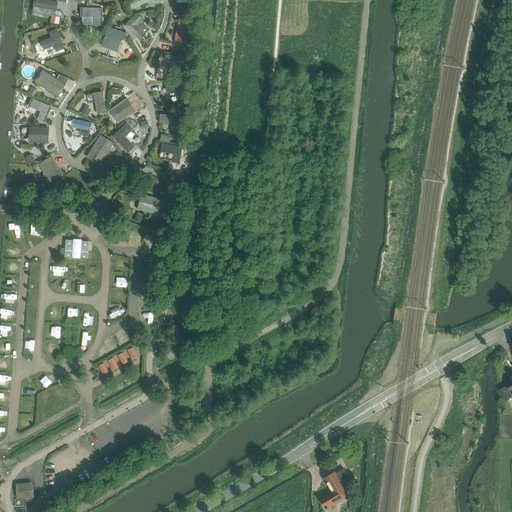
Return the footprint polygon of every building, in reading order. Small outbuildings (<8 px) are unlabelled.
[(46,0),(35,0),(34,6),(56,11),(58,2),(46,0)] [(132,0),(129,1),(133,9),(152,0),(132,0)] [(82,8),(82,17),(83,17),(95,17),(95,25),(103,25),(103,8),(82,8)] [(191,8),(188,13),(194,16),(196,10),(191,8)] [(137,14),(126,26),(140,40),(146,34),(137,25),(143,19),(137,14)] [(180,18),(176,35),(185,37),(184,43),(190,44),(194,21),(180,18)] [(109,27),(102,45),(118,51),(117,51),(120,44),(121,44),(117,42),(118,38),(122,39),(124,40),(126,33),(109,27)] [(52,38),(42,42),(44,49),(55,46),(56,52),(64,49),(58,30),(50,32),(52,38)] [(166,55),(165,67),(176,69),(176,70),(187,71),(189,58),(166,55)] [(44,70),(36,82),(58,97),(66,84),(57,79),(44,70)] [(186,82),(166,86),(168,94),(180,92),(182,102),(190,101),(186,82)] [(33,88),(30,93),(35,96),(38,91),(33,88)] [(103,92),(95,94),(98,113),(106,112),(103,92)] [(33,98),(29,106),(41,112),(38,119),(45,122),(52,107),(33,98)] [(87,99),(83,106),(90,110),(93,102),(87,99)] [(123,102),(110,111),(118,123),(131,114),(123,102)] [(85,108),(82,114),(88,117),(91,111),(85,108)] [(161,115),(161,123),(188,126),(189,117),(161,115)] [(74,120),(73,127),(81,129),(91,130),(92,123),(74,120)] [(127,124),(113,137),(129,153),(135,147),(134,146),(135,145),(135,144),(133,141),(131,141),(130,142),(126,137),(133,130),(127,124)] [(31,128),(30,142),(49,143),(49,128),(31,128)] [(172,136),(172,128),(162,128),(162,135),(172,136)] [(96,148),(92,154),(103,161),(114,144),(101,136),(94,147),(96,148)] [(163,143),(161,151),(174,154),(172,162),(180,164),(183,148),(163,143)] [(120,152),(115,156),(119,161),(124,157),(120,152)] [(33,156),(27,159),(30,164),(35,161),(33,156)] [(52,157),(42,163),(47,172),(45,173),(50,182),(63,174),(52,157)] [(146,196),(142,210),(162,215),(166,201),(146,196)] [(11,227),(24,225),(23,216),(9,218),(11,227)] [(30,226),(33,234),(42,230),(39,223),(30,226)] [(67,241),(65,259),(89,260),(90,243),(82,242),(82,241),(74,240),(74,241),(67,241)] [(63,270),(63,279),(73,280),(73,271),(63,270)] [(126,275),(127,285),(135,285),(135,274),(126,275)] [(111,303),(121,303),(121,294),(112,294),(111,303)] [(6,312),(16,312),(17,303),(7,303),(6,312)] [(88,309),(87,320),(94,320),(95,310),(88,309)] [(147,310),(145,318),(154,320),(156,311),(147,310)] [(88,333),(97,333),(97,324),(89,324),(88,333)] [(47,345),(55,345),(55,336),(47,336),(47,345)] [(7,348),(17,348),(17,337),(7,337),(7,348)] [(133,348),(128,350),(133,359),(138,357),(133,348)] [(123,353),(119,355),(123,364),(128,362),(123,353)] [(16,355),(9,354),(7,367),(15,368),(16,355)] [(114,358),(109,361),(113,370),(118,367),(114,358)] [(104,363),(99,366),(104,375),(109,373),(104,363)] [(500,390),(506,400),(511,396),(511,385),(508,388),(507,386),(500,390)] [(11,400),(11,387),(1,387),(1,394),(6,395),(5,400),(11,400)] [(323,496),(320,498),(327,509),(349,496),(335,472),(330,475),(329,475),(326,476),(326,477),(324,478),(332,491),(327,494),(326,493),(323,495),(323,496)] [(31,483),(17,484),(18,499),(33,497),(31,483)]
